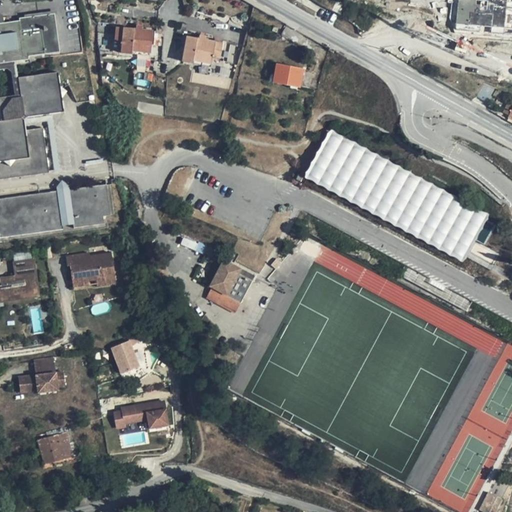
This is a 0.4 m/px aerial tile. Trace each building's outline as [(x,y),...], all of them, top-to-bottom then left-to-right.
[(465,26),(511,32),(511,6),(462,1),(457,0),(456,8),(456,25),(465,26)] [(0,179),(49,173),(43,128),(25,130),(24,120),(21,118),(24,114),(27,117),(52,113),(63,112),(62,99),(67,91),(60,86),(58,72),(18,78),(21,95),(0,97),(0,63),(28,59),(27,53),(44,51),(41,27),(21,30),(19,21),(0,23),(0,179)] [(136,30),(116,28),(115,42),(123,43),(122,53),(132,54),(132,51),(150,52),(152,31),(142,30),(136,30)] [(199,39),(187,37),(182,61),(193,63),(193,60),(211,63),(213,56),(220,58),(222,43),(205,40),(199,39)] [(303,70),(277,64),(273,82),(300,87),(303,70)] [(497,89),(484,84),(476,97),(488,103),(497,89)] [(303,182),(466,257),(488,209),(326,134),(303,182)] [(70,185),(62,180),(56,187),(57,191),(70,189),(70,185)] [(110,215),(106,184),(70,189),(57,191),(0,198),(0,237),(63,229),(62,226),(74,225),(74,227),(104,223),(103,216),(110,215)] [(222,253),(209,246),(205,254),(218,260),(222,253)] [(92,254),(67,257),(69,266),(71,266),(73,279),(95,276),(97,288),(98,293),(119,290),(114,253),(92,256),(92,254)] [(14,275),(0,276),(0,302),(39,299),(35,258),(13,260),(14,275)] [(241,269),(224,260),(210,287),(212,288),(209,293),(220,299),(223,294),(240,303),(254,276),(241,269)] [(95,276),(73,279),(75,291),(97,288),(95,276)] [(138,363),(132,347),(114,354),(115,358),(121,374),(130,370),(128,366),(138,363)] [(65,387),(63,372),(18,378),(20,392),(37,390),(37,393),(58,391),(57,388),(65,387)] [(165,401),(112,408),(115,427),(147,422),(148,429),(169,426),(165,401)] [(80,454),(73,431),(38,441),(44,463),(80,454)] [(495,508),(500,499),(490,494),(479,511),(498,511),(500,510),(495,508)] [(505,502),(500,499),(495,508),(500,510),(505,502)]
